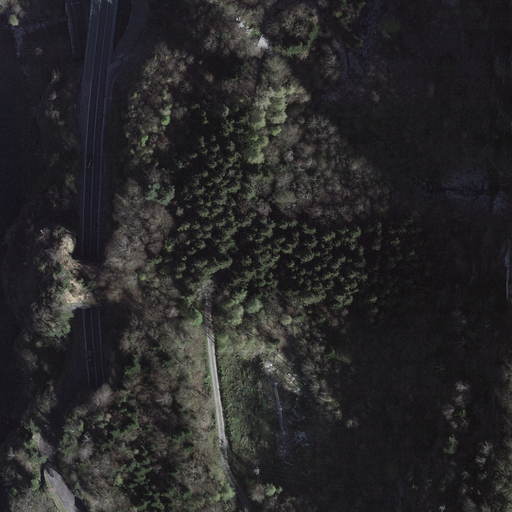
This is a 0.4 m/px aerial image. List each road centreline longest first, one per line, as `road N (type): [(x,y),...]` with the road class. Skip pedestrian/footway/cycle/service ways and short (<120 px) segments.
road 1 (track): [(270,0),(224,199),(229,261),(211,282),(204,314),(222,449),(244,511)]
road 2 (primary): [(107,0),(88,308),(103,511)]
road 3 (trunk): [(511,323),(399,511)]
